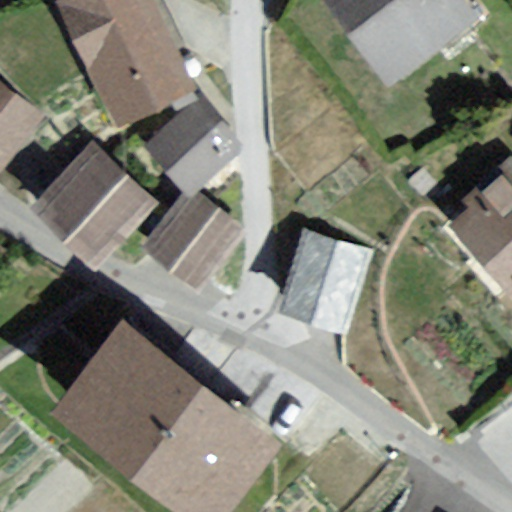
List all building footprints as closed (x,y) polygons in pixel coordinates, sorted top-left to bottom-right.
[(152,0),(62,0),(118,127),(194,94),(152,0)] [(476,17),(463,0),(327,0),(390,82),(476,17)] [(0,87),(0,171),(41,121),(0,87)] [(201,98),(148,146),(190,191),(243,145),(201,98)] [(148,196),(96,148),(43,205),(95,253),(148,196)] [(511,174),(453,226),(511,293),(511,174)] [(190,191),(146,246),(199,289),(243,233),(190,191)] [(373,251),(304,228),(277,311),(346,334),(373,251)] [(235,511),(288,443),(125,321),(57,411),(191,511),(235,511)]
